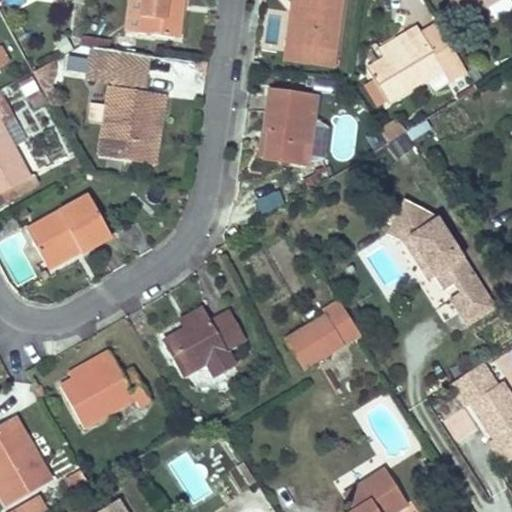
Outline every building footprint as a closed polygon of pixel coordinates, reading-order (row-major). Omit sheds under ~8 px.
[(128,0),(124,33),(137,34),(141,0),(128,0)] [(141,0),(137,34),(171,39),(176,4),(184,5),(184,0),(141,0)] [(301,0),(292,0),(285,59),(332,66),(334,53),(295,47),(301,0)] [(301,0),(295,47),(334,53),(341,0),(301,0)] [(511,0),(448,0),(460,18),(491,0),(511,0)] [(176,4),(171,39),(179,40),(184,5),(176,4)] [(406,46),(383,60),(366,70),(387,104),(440,71),(448,84),(466,73),(448,45),(432,54),(422,37),(416,28),(401,38),(406,46)] [(438,28),(422,37),(432,54),(448,45),(438,28)] [(401,38),(378,51),(383,60),(406,46),(401,38)] [(136,55),(90,49),(86,80),(108,83),(99,157),(145,165),(154,96),(143,94),(136,93),(136,86),(132,85),(136,55)] [(149,57),(136,55),(132,85),(136,86),(136,93),(143,94),(149,57)] [(50,63),(31,73),(46,100),(57,94),(50,87),(54,78),(55,72),(50,63)] [(268,93),(262,131),(267,132),(263,159),(305,165),(315,100),(268,93)] [(154,96),(145,165),(154,166),(164,97),(154,96)] [(23,141),(7,111),(0,115),(0,114),(0,126),(12,148),(23,141)] [(0,114),(0,115),(0,114),(0,193),(28,178),(12,148),(0,126),(0,114)] [(388,142),(405,135),(398,120),(382,128),(388,142)] [(262,131),(258,159),(263,159),(267,132),(262,131)] [(282,201),(263,189),(255,201),(274,213),(282,201)] [(25,229),(44,264),(78,246),(81,253),(110,236),(87,195),(25,229)] [(431,216),(402,201),(388,228),(408,238),(433,276),(443,270),(452,284),(458,293),(448,300),(466,327),(494,308),(436,218),(434,219),(431,216)] [(22,222),(30,217),(26,209),(17,214),(22,222)] [(427,280),(433,276),(408,238),(388,228),(386,233),(400,240),(427,280)] [(78,246),(44,264),(48,270),(81,253),(78,246)] [(433,276),(442,290),(452,284),(443,270),(433,276)] [(358,336),(341,308),(336,300),(319,311),(324,318),(341,346),(358,336)] [(179,324),(183,332),(186,335),(192,332),(189,327),(206,318),(203,311),(179,324)] [(186,335),(183,332),(162,344),(181,379),(206,364),(214,378),(234,367),(226,353),(244,343),(228,316),(210,325),(206,318),(189,327),(192,332),(186,335)] [(324,318),(284,343),(301,370),(341,346),(324,318)] [(96,367),(71,381),(59,388),(83,431),(134,401),(139,410),(151,403),(133,370),(122,376),(108,351),(92,360),(96,367)] [(92,360),(68,374),(71,381),(96,367),(92,360)] [(476,368),(491,390),(496,387),(481,365),(476,368)] [(450,385),(465,408),(469,405),(492,440),(508,463),(511,460),(511,401),(500,384),(496,387),(491,390),(476,368),(472,370),(450,385)] [(39,386),(36,388),(41,397),(44,395),(39,386)] [(41,397),(36,388),(30,391),(35,400),(41,397)] [(0,495),(6,506),(49,481),(14,420),(0,428),(0,495)] [(508,463),(492,440),(487,443),(503,467),(508,463)] [(353,511),(395,511),(406,505),(383,471),(347,492),(358,509),(353,511)] [(347,492),(340,497),(349,511),(353,511),(358,509),(347,492)] [(24,511),(42,511),(46,510),(41,502),(24,511)]
